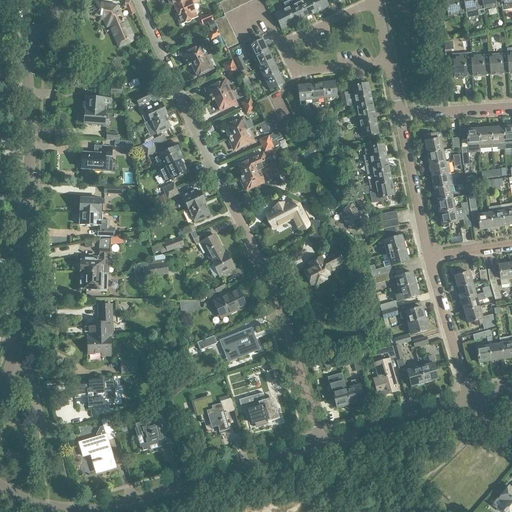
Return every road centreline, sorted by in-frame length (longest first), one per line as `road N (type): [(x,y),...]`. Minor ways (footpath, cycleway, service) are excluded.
road 1 (residential): [(320,444),(267,274),(133,0)]
road 2 (residential): [(0,387),(19,324),(27,58)]
road 3 (residential): [(76,511),(320,444)]
road 4 (residential): [(320,444),(470,399)]
road 5 (residential): [(470,399),(428,257)]
road 6 (residential): [(428,257),(398,115)]
road 7 (residential): [(387,60),(300,71),(281,45)]
